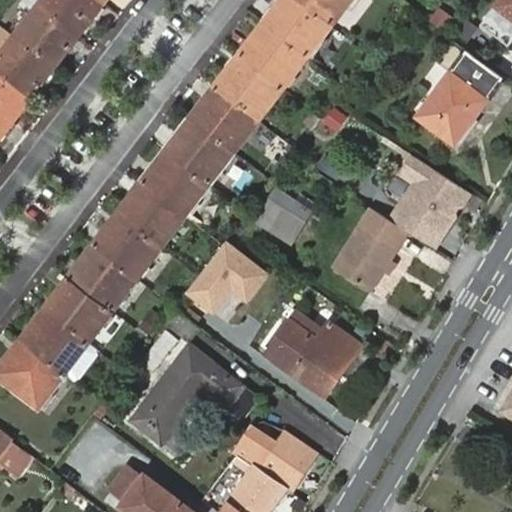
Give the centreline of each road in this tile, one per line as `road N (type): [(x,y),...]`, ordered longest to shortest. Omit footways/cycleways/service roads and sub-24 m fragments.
road 1 (residential): [(156,0),(0,203),(0,305),(233,0)]
road 2 (tertiary): [(511,256),(358,511)]
